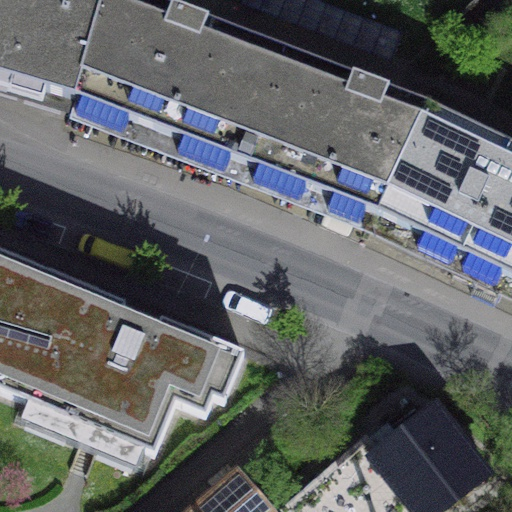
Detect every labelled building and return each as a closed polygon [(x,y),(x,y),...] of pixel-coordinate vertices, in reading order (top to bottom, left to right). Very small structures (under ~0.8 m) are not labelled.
[(0,0),(0,78),(73,100),(104,0),(0,0)] [(268,95),(285,52),(200,20),(149,0),(104,0),(73,100),(80,102),(76,118),(123,136),(128,120),(181,141),(176,156),(225,175),(231,159),(248,166),(274,97),(268,95)] [(375,214),(426,107),(355,79),(285,52),(268,95),(274,97),(248,166),(258,170),(252,185),(299,204),(305,188),(333,198),(327,215),(358,227),(365,210),(375,214)] [(500,275),(511,280),(511,146),(426,107),(375,214),(424,238),(417,252),(448,266),(454,253),(468,259),(461,274),(493,289),(500,275)] [(0,372),(41,274),(0,256),(0,372)] [(124,308),(41,274),(0,372),(0,395),(153,458),(174,407),(204,419),(211,402),(222,406),(242,357),(160,324),(156,335),(139,328),(119,320),(124,308)] [(440,511),(486,476),(434,409),(375,456),(365,443),(287,511),(440,511)] [(271,511),(237,474),(193,511),(271,511)]
